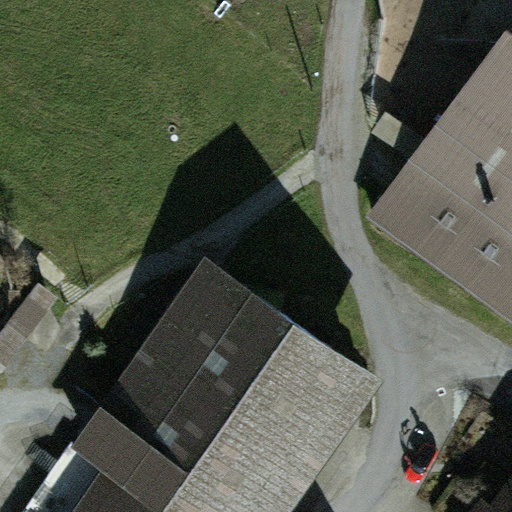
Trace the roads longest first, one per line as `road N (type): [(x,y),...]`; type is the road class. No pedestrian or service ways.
road 1 (track): [(400,343),(336,174),(350,0)]
road 2 (track): [(400,343),(390,435),(354,511)]
